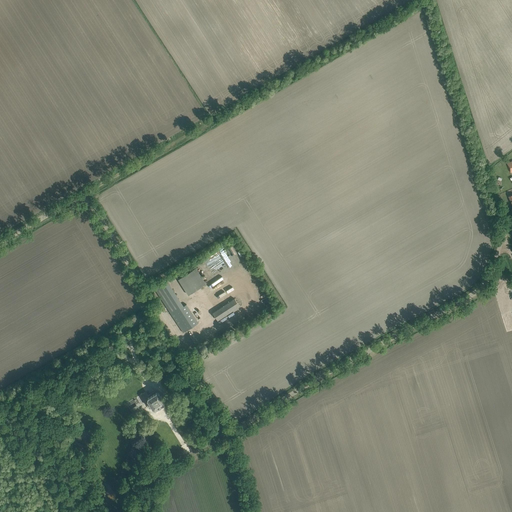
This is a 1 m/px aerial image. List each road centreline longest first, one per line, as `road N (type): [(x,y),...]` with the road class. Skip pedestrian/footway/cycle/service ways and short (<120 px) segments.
road 1 (track): [(155,511),(158,480),(171,462),(481,289),(510,221)]
road 2 (track): [(423,0),(90,193)]
road 3 (track): [(229,434),(90,193),(0,241)]
